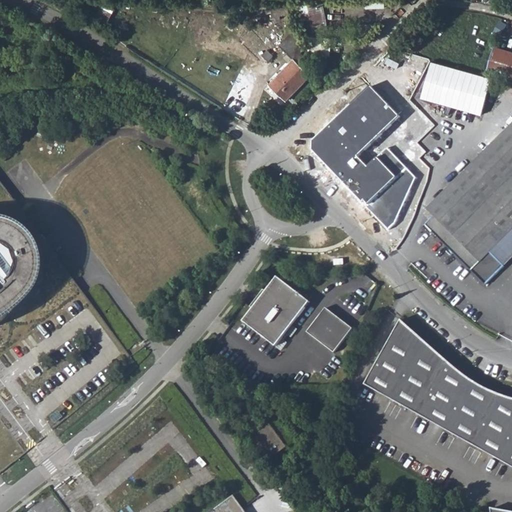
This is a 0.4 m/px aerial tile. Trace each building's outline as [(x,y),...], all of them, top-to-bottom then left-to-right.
[(323,0),(301,5),(307,36),(329,32),(323,0)] [(279,46),(293,60),(269,84),(285,100),(311,75),(303,68),(309,62),(300,54),(304,50),(297,43),(302,39),(294,31),(279,46)] [(491,59),(511,65),(511,52),(494,48),(491,59)] [(262,55),(268,61),(272,56),(267,50),(262,55)] [(487,71),(511,77),(511,65),(491,59),(487,71)] [(422,97),(483,114),(493,76),(432,60),(422,97)] [(358,157),(399,116),(370,86),(312,141),(313,151),(360,200),(363,198),(369,205),(366,207),(388,230),(396,222),(417,178),(388,148),(367,167),(358,157)] [(511,125),(426,210),(433,217),(422,228),(430,236),(432,233),(449,250),(446,252),(450,257),(453,254),(484,285),(504,266),(503,266),(511,257),(511,125)] [(0,371),(92,303),(0,180),(0,371)] [(309,300),(276,275),(242,320),(275,345),(309,300)] [(352,327),(325,306),(306,331),(333,351),(352,327)] [(432,345),(402,319),(366,383),(511,466),(511,397),(493,391),(472,379),(432,345)] [(246,434),(266,462),(288,445),(267,418),(246,434)] [(395,484),(383,482),(381,489),(393,492),(395,484)] [(248,511),(235,494),(210,511),(248,511)]
